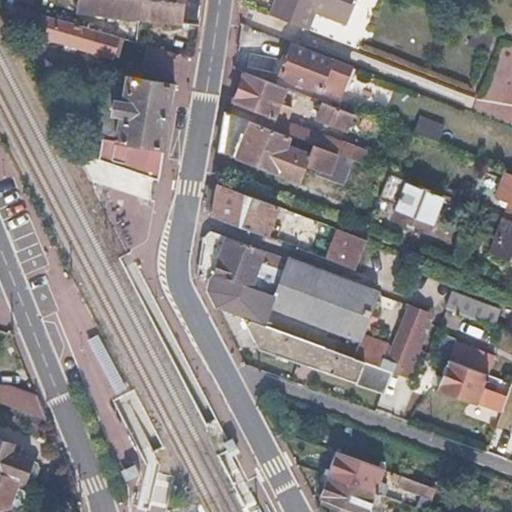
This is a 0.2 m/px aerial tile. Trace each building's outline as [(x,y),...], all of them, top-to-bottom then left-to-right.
[(75,0),(74,10),(198,24),(200,0),(75,0)] [(342,0),(275,0),(270,12),(296,22),(305,1),(317,6),(337,14),(342,0)] [(38,22),(35,34),(107,56),(108,53),(117,55),(122,37),(5,4),(0,1),(0,9),(1,11),(38,22)] [(317,6),(305,1),(296,22),(308,27),(317,6)] [(287,54),(280,52),(274,70),(319,88),(325,74),(345,82),(352,63),(292,40),(287,54)] [(177,54),(148,45),(142,66),(173,75),(177,54)] [(111,110),(107,109),(97,160),(156,179),(158,165),(164,131),(168,101),(171,83),(112,64),(108,80),(111,81),(110,86),(118,88),(117,94),(99,90),(97,100),(112,104),(111,110)] [(85,156),(90,132),(94,109),(82,105),(92,76),(77,79),(53,74),(44,96),(72,152),(85,156)] [(284,89),(244,74),(230,113),(353,160),(372,167),(377,154),(288,121),(293,108),(279,102),(284,89)] [(350,114),(323,104),(317,118),(346,129),(352,115),(350,114)] [(222,130),(218,150),(300,182),(307,164),(317,168),(315,174),(344,185),(353,160),(230,113),(225,111),(222,130)] [(387,173),(378,198),(396,205),(392,215),(429,230),(440,200),(452,205),(454,199),(387,173)] [(276,206),(216,183),(213,199),(210,217),(265,238),(276,206)] [(511,190),(504,187),(494,214),(503,218),(511,221),(511,190)] [(511,221),(503,218),(489,255),(511,263),(511,221)] [(365,240),(337,229),(325,260),(353,271),(365,240)] [(211,232),(205,235),(198,277),(209,282),(213,272),(272,295),(281,272),(272,268),(277,257),(211,232)] [(209,282),(206,289),(215,308),(243,319),(264,326),(272,308),(360,341),(377,295),(277,257),(272,268),(281,272),(272,295),(213,272),(209,282)] [(498,311),(455,294),(449,309),(449,310),(493,327),(498,311)] [(432,316),(408,307),(385,371),(390,372),(410,380),(432,316)] [(3,314),(0,312),(0,331),(12,336),(3,314)] [(243,319),(260,350),(382,393),(390,372),(385,371),(264,326),(243,319)] [(482,331),(458,322),(452,336),(476,345),(482,331)] [(78,388),(119,369),(105,339),(64,358),(78,388)] [(491,376),(450,360),(439,389),(495,410),(500,396),(486,391),(491,376)] [(410,380),(390,372),(382,393),(402,400),(410,380)] [(11,387),(0,385),(0,402),(45,419),(41,408),(36,396),(11,387)] [(97,425),(110,452),(127,444),(114,416),(97,425)] [(0,473),(18,481),(20,482),(25,479),(28,480),(28,478),(31,479),(35,467),(35,464),(35,461),(10,451),(13,444),(0,438),(0,473)] [(239,448),(234,438),(229,440),(224,442),(229,452),(234,450),(239,448)] [(337,453),(329,476),(375,493),(384,469),(337,453)] [(135,466),(125,470),(128,475),(130,480),(140,476),(138,471),(135,466)] [(0,511),(7,511),(10,506),(19,509),(26,506),(29,499),(25,491),(20,489),(15,487),(18,481),(0,473),(0,511)] [(367,511),(375,493),(329,476),(320,500),(334,505),(351,511),(367,511)] [(428,511),(437,488),(411,479),(407,491),(426,498),(422,511),(425,511),(428,511)]
